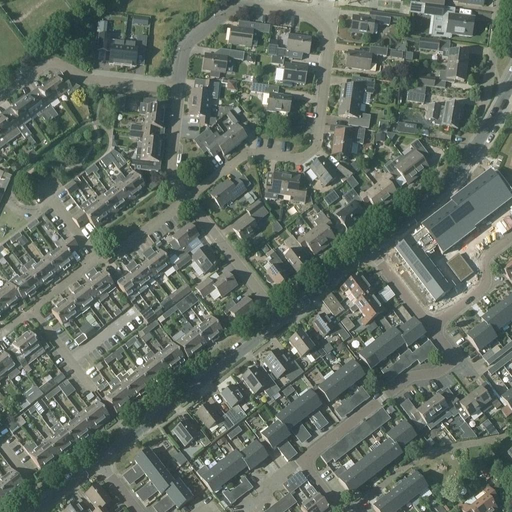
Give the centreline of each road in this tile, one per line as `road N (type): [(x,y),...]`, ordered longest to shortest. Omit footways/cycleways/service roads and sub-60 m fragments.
road 1 (residential): [(186,199),(248,153),(301,158),(316,147),(329,47),(315,18),(236,8),(191,41),(179,91)]
road 2 (residential): [(0,334),(25,315),(37,317),(38,304),(186,199)]
road 3 (unclassified): [(98,460),(280,321)]
road 4 (residential): [(301,461),(410,378),(455,360),(431,329)]
road 5 (unclassified): [(370,252),(460,169),(511,82)]
road 6 (residential): [(179,91),(93,84),(57,66),(0,98)]
road 7 (residential): [(280,321),(186,199)]
road 8 (residential): [(431,329),(482,290),(485,259),(511,237)]
